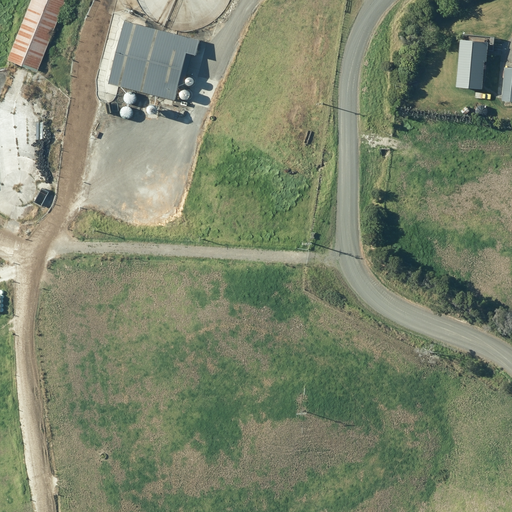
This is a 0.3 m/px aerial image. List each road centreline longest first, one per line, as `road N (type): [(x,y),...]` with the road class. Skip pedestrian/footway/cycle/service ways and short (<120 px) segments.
road 1 (unclassified): [(511,363),(374,294),(350,253),(349,71),(356,40),(383,0)]
road 2 (track): [(29,258),(89,187),(159,195),(169,188),(256,0)]
road 3 (track): [(29,258),(52,511)]
